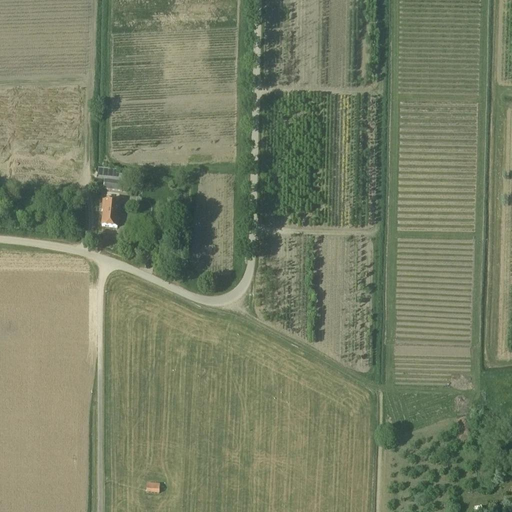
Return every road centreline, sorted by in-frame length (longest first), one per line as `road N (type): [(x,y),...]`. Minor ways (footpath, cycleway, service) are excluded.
road 1 (unclassified): [(459,511),(457,393),(395,389),(231,303)]
road 2 (unclassified): [(255,0),(249,278),(243,298),(231,303)]
road 3 (track): [(97,511),(102,260)]
road 4 (unclassified): [(231,303),(205,303),(102,260),(0,242)]
